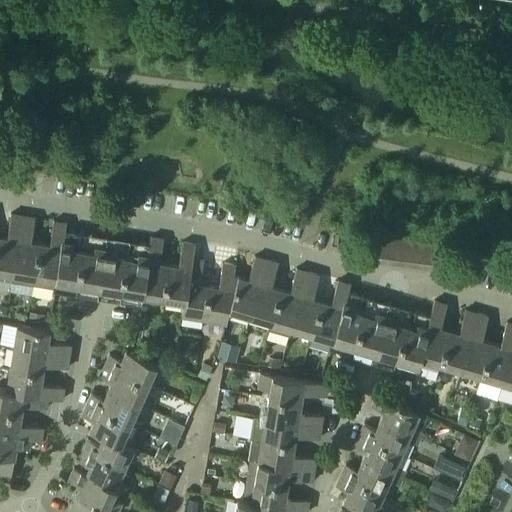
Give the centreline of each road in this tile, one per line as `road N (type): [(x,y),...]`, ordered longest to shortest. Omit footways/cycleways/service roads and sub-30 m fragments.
road 1 (residential): [(105,215),(235,233),(394,279)]
road 2 (residential): [(320,511),(394,279)]
road 3 (residential): [(92,301),(78,388),(31,505)]
road 4 (residential): [(394,279),(511,312)]
